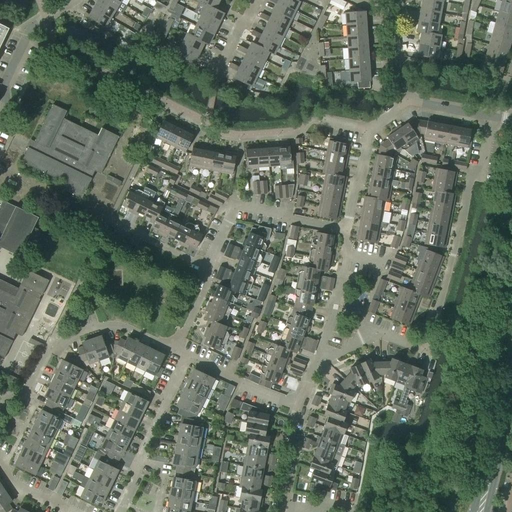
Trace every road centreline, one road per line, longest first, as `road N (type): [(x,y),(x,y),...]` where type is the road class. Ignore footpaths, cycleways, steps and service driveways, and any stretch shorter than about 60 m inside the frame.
road 1 (residential): [(320,353),(381,333),(427,350),(491,116)]
road 2 (residential): [(0,403),(27,392),(48,347),(97,327),(130,329),(175,351)]
road 3 (residential): [(207,268),(235,205),(346,229)]
road 4 (residential): [(119,511),(185,356)]
road 5 (secondary): [(476,511),(511,383)]
road 6 (residential): [(320,353),(346,229)]
road 7 (residential): [(185,356),(299,405)]
